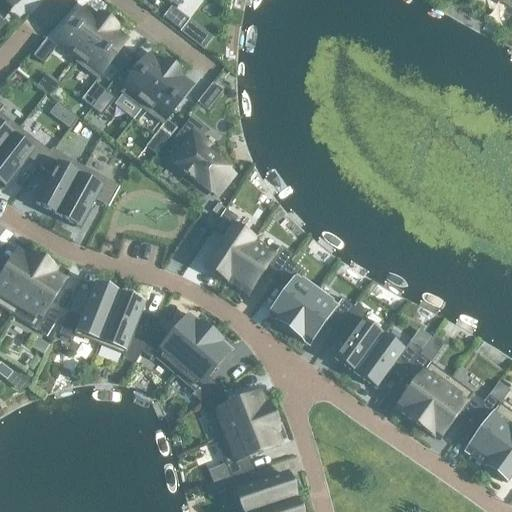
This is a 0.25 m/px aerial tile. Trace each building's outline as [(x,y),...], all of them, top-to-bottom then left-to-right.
[(0,0),(0,21),(1,22),(21,1),(19,0),(0,0)] [(165,0),(176,8),(182,0),(165,0)] [(95,15),(84,7),(55,45),(78,62),(108,21),(97,12),(95,15)] [(171,8),(163,18),(180,31),(188,21),(171,8)] [(120,30),(108,21),(78,62),(100,79),(129,40),(118,32),(120,30)] [(189,21),(180,33),(187,39),(197,26),(189,21)] [(46,40),(33,57),(43,65),(56,47),(46,40)] [(150,55),(121,93),(141,109),(173,68),(161,60),(160,62),(150,55)] [(184,76),(173,68),(141,109),(162,124),(193,85),(182,78),(184,76)] [(49,97),(52,93),(39,84),(37,87),(49,97)] [(94,84),(81,101),(91,109),(104,92),(94,84)] [(222,92),(212,84),(197,104),(207,111),(222,92)] [(104,92),(91,109),(101,116),(114,100),(104,92)] [(0,152),(19,129),(0,114),(0,152)] [(67,114),(60,122),(68,128),(74,120),(67,114)] [(184,126),(168,148),(172,151),(166,160),(172,165),(171,166),(181,175),(182,174),(190,180),(189,181),(210,197),(211,196),(217,200),(236,176),(231,171),(232,170),(208,151),(212,145),(202,137),(201,138),(184,126)] [(19,129),(0,152),(0,186),(5,190),(28,159),(39,168),(49,153),(19,129)] [(159,131),(145,148),(155,155),(168,138),(159,131)] [(61,156),(52,149),(49,153),(39,168),(50,176),(34,206),(56,218),(83,168),(61,156)] [(119,187),(83,168),(56,218),(79,230),(96,201),(108,207),(119,187)] [(237,218),(225,210),(212,230),(222,237),(202,268),(226,283),(254,241),(257,237),(234,222),(237,218)] [(276,255),(254,241),(226,283),(247,297),(267,268),(280,276),(289,262),(290,262),(294,256),(280,247),(276,255)] [(0,308),(11,316),(42,266),(19,252),(1,281),(0,280),(0,308)] [(301,271),(290,262),(289,262),(280,276),(276,281),(287,289),(267,316),(288,331),(316,292),(296,278),(301,271)] [(65,280),(42,266),(11,316),(46,337),(59,317),(47,310),(65,280)] [(98,346),(119,294),(93,284),(80,318),(67,313),(59,336),(72,341),(74,336),(98,346)] [(316,292),(288,331),(309,346),(328,319),(339,328),(342,324),(354,308),(343,300),(338,308),(316,292)] [(145,304),(119,294),(98,346),(123,356),(121,361),(134,366),(145,344),(131,339),(145,304)] [(367,313),(356,305),(354,308),(342,324),(353,332),(333,360),(354,375),(383,336),(362,320),(367,313)] [(174,375),(210,334),(188,316),(167,343),(152,331),(145,344),(141,353),(151,362),(154,358),(174,375)] [(232,352),(210,334),(174,375),(195,393),(192,396),(202,405),(222,391),(209,380),(232,352)] [(404,351),(383,336),(354,375),(376,391),(396,363),(407,371),(418,355),(421,351),(409,343),(404,351)] [(37,339),(31,348),(43,356),(49,346),(37,339)] [(451,379),(418,355),(407,371),(404,375),(414,382),(393,410),(416,427),(451,379)] [(0,364),(0,376),(6,381),(12,373),(0,364)] [(483,403),(451,379),(416,427),(439,443),(460,415),(470,422),(483,403)] [(211,415),(220,439),(270,420),(261,395),(229,408),(222,391),(202,405),(206,416),(211,415)] [(511,428),(511,413),(488,397),(483,403),(470,422),(480,430),(466,449),(487,464),(511,428)] [(216,440),(230,478),(247,473),(253,471),(248,457),(280,445),(270,420),(220,439),(216,440)] [(511,477),(511,428),(487,464),(484,468),(507,485),(511,477)] [(234,511),(259,511),(293,501),(285,476),(251,487),(247,473),(230,478),(224,480),(234,511)] [(259,511),(296,511),(293,501),(259,511)]
